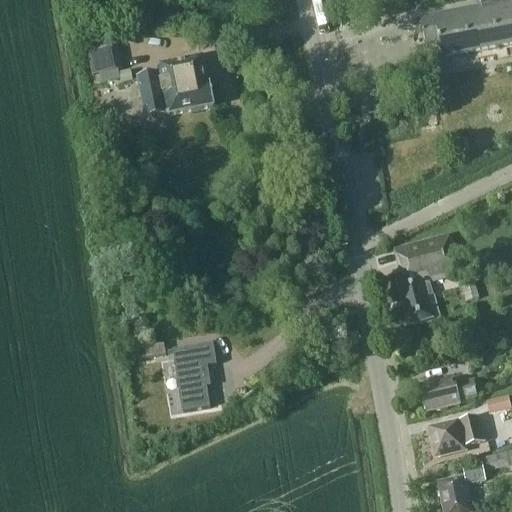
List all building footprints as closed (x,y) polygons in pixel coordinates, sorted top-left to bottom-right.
[(511,0),(480,0),(482,7),(420,18),(426,47),(439,44),(442,58),(511,45),(511,0),(508,2),(507,0),(511,0)] [(116,49),(114,38),(99,40),(99,42),(95,43),(96,47),(88,48),(90,54),(89,54),(93,77),(96,76),(97,83),(122,79),(121,71),(122,71),(118,48),(116,49)] [(208,88),(203,60),(158,68),(160,76),(138,80),(145,119),(167,115),(168,118),(216,108),(211,87),(208,88)] [(378,115),(373,84),(355,88),(360,118),(378,115)] [(460,273),(449,234),(395,251),(403,280),(396,282),(409,327),(438,318),(430,286),(460,273)] [(165,357),(163,345),(137,350),(139,361),(165,357)] [(285,350),(242,379),(255,399),(298,370),(285,350)] [(214,352),(173,358),(182,421),(210,417),(204,376),(217,374),(214,352)] [(454,388),(452,381),(421,389),(428,414),(459,407),(457,401),(475,397),(472,383),(454,388)] [(510,411),(507,398),(486,404),(489,416),(510,411)] [(481,443),(476,419),(428,428),(434,457),(464,451),(463,446),(481,443)] [(511,454),(479,461),(480,465),(463,467),(465,478),(437,483),(442,511),(470,511),(466,484),(485,481),(484,473),(508,468),(509,473),(511,472),(511,454)]
